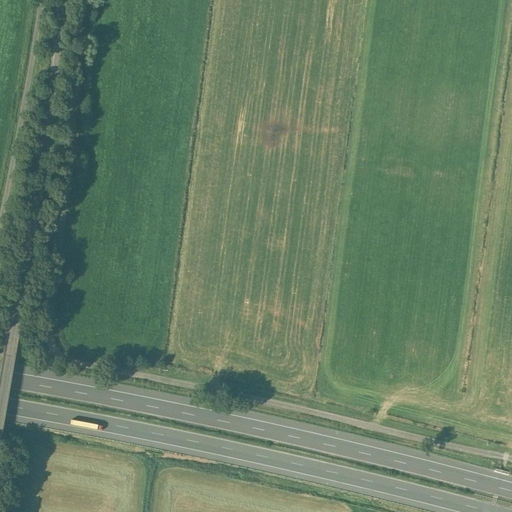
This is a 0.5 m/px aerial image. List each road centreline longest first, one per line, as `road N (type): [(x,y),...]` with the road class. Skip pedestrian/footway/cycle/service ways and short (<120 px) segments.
road 1 (unclassified): [(83,0),(51,349),(511,458)]
road 2 (motorway): [(511,486),(0,374)]
road 3 (motorway): [(0,402),(149,428),(497,511)]
road 4 (unclassified): [(61,0),(0,399)]
road 5 (unclassified): [(0,226),(43,0)]
